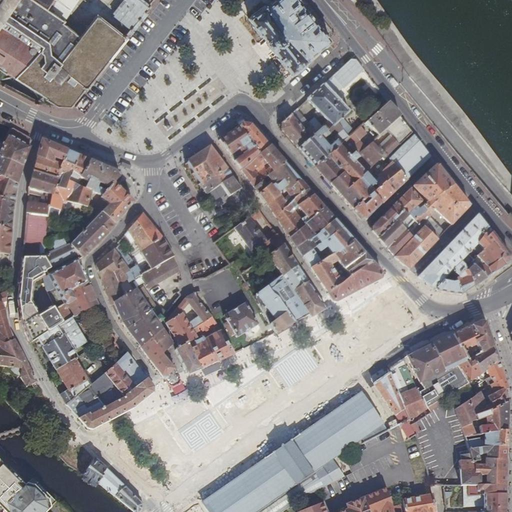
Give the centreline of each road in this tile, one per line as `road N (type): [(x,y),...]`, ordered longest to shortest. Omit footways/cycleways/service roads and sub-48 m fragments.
road 1 (residential): [(164,507),(78,432),(15,325),(22,190),(44,121)]
road 2 (residential): [(147,161),(147,193),(87,264),(113,323),(175,412)]
road 3 (secondary): [(511,206),(326,0)]
road 4 (tertiary): [(259,119),(439,319)]
road 5 (secondary): [(511,240),(350,42)]
road 6 (residential): [(204,126),(341,325)]
road 7 (unknown): [(177,9),(229,80),(133,159)]
